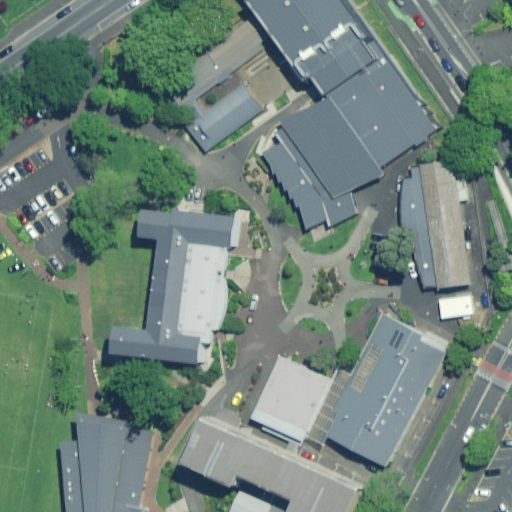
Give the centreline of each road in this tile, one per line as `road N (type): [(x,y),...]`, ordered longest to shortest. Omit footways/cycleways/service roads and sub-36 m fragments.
road 1 (unclassified): [(421,511),(511,344)]
road 2 (secondary): [(511,158),(416,0)]
road 3 (secondary): [(0,77),(114,0)]
